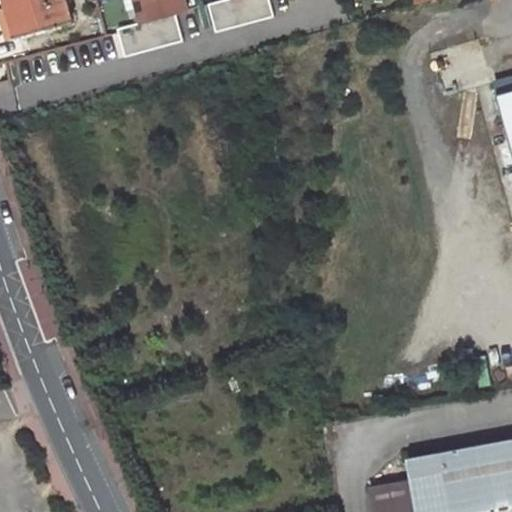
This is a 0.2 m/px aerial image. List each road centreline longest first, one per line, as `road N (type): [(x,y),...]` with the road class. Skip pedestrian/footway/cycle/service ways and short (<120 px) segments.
road 1 (unknown): [(0,102),(350,9)]
road 2 (unclassified): [(0,263),(102,511)]
road 3 (unknown): [(367,511),(375,460),(395,438),(439,419),(511,405)]
